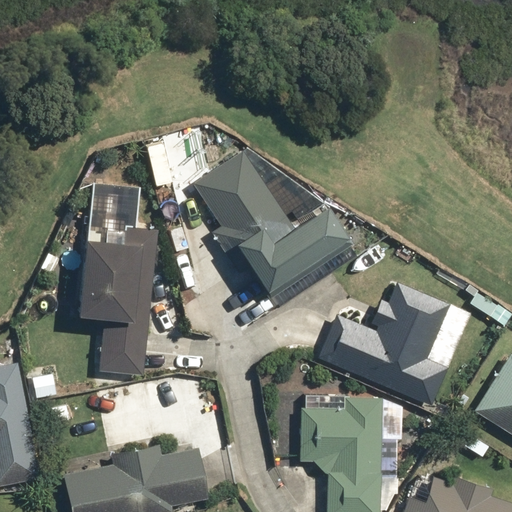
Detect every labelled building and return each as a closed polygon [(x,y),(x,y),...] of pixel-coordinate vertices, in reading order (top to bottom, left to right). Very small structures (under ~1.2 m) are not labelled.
[(180,138),(158,143),(165,176),(187,172),(180,138)] [(314,267),(236,152),(187,184),(216,227),(206,233),(234,274),(245,266),(266,298),(314,267)] [(115,248),(74,243),(65,319),(99,323),(94,371),(136,376),(153,231),(117,227),(115,248)] [(308,362),(426,407),(442,365),(425,359),(446,304),(388,282),(371,327),(328,310),(308,362)] [(511,361),(503,356),(469,411),(511,437),(511,361)] [(0,486),(36,479),(12,361),(0,363),(0,486)] [(336,412),(297,411),(296,459),(323,460),(321,511),(376,511),(379,399),(337,398),(336,412)] [(105,465),(57,474),(64,511),(166,511),(166,506),(204,499),(194,449),(158,456),(156,444),(103,454),(105,465)] [(399,501),(395,511),(511,511),(511,506),(427,478),(417,507),(399,501)]
